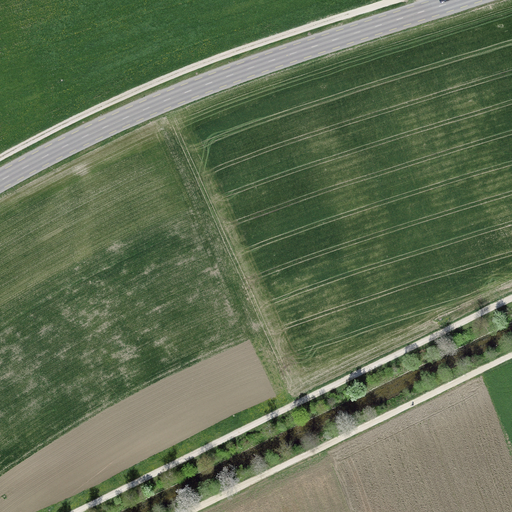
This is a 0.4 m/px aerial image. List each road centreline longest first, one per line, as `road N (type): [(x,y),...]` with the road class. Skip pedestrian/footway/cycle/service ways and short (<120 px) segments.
road 1 (primary): [(460,0),(172,96),(0,181)]
road 2 (track): [(511,299),(76,511)]
road 3 (track): [(0,159),(145,86),(395,0)]
road 4 (track): [(187,511),(511,355)]
